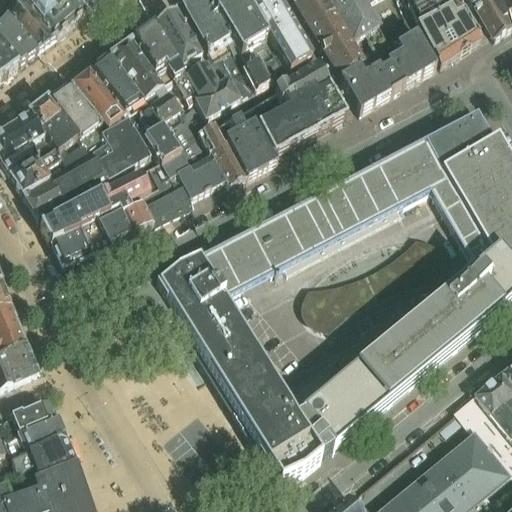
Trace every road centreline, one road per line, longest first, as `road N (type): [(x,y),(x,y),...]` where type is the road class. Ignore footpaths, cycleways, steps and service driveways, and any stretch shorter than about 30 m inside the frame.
road 1 (residential): [(484,91),(47,315)]
road 2 (residential): [(311,511),(511,344)]
road 3 (residential): [(168,0),(0,115)]
road 4 (residential): [(81,375),(167,511)]
